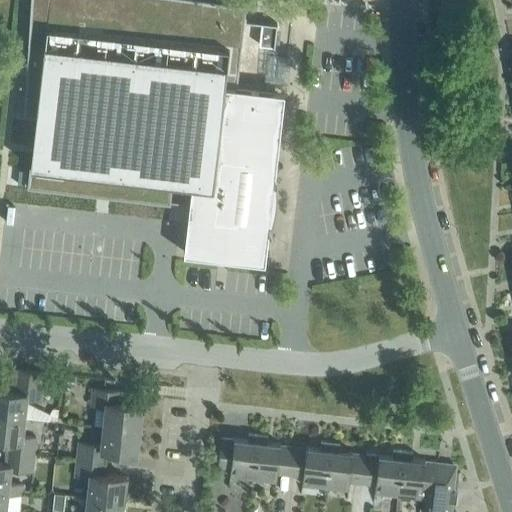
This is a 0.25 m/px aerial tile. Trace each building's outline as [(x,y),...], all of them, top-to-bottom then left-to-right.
[(26,83),(24,114),(36,115),(35,123),(32,146),(31,155),(29,169),(27,187),(97,195),(110,196),(170,203),(171,200),(189,202),(191,184),(213,187),(222,106),(225,84),(224,84),(225,81),(237,82),(245,19),(247,4),(215,0),(30,0),(29,26),(26,70),(26,77),(26,83)] [(262,22),(259,45),(270,46),(274,46),(274,47),(275,47),(276,39),(277,31),(278,23),(262,21),(262,22)] [(189,202),(184,252),(265,261),(267,238),(272,238),(272,240),(274,239),(272,236),(269,225),(268,219),(267,214),(267,208),(269,193),(270,188),(272,183),(274,177),(277,173),(282,165),(281,164),(280,165),(276,165),(282,113),(284,91),(225,84),(222,106),(213,187),(191,184),(189,202)] [(40,399),(42,382),(43,372),(15,369),(12,391),(0,389),(0,413),(24,416),(26,397),(40,399)] [(75,386),(76,375),(69,374),(68,385),(75,386)] [(139,429),(142,405),(120,402),(122,390),(93,387),(91,405),(105,406),(103,425),(139,429)] [(22,435),(24,416),(0,413),(0,438),(6,439),(5,451),(34,454),(36,437),(22,435)] [(136,453),(139,429),(103,425),(101,444),(79,442),(77,459),(106,462),(107,450),(136,453)] [(253,479),(258,434),(248,433),(247,439),(234,437),(234,439),(221,437),(217,465),(230,467),(229,476),(253,479)] [(290,474),(293,446),(280,444),(280,443),(267,441),(267,435),(258,434),(253,479),(276,481),(277,472),(290,474)] [(325,487),(330,442),(320,441),(320,447),(306,446),(306,447),(293,446),(290,474),(303,475),(302,484),(325,487)] [(362,482),(365,454),(352,452),(353,451),(339,449),(340,443),(330,442),(325,487),(348,490),(349,480),(362,482)] [(397,495),(402,450),(393,449),(392,455),(378,454),(378,455),(365,454),(362,482),(375,483),(374,493),(397,495)] [(433,496),(437,462),(425,461),(425,459),(411,458),(412,451),(402,450),(397,495),(420,498),(421,495),(433,496)] [(32,471),(34,454),(5,451),(3,463),(0,462),(0,486),(8,487),(8,482),(10,468),(32,471)] [(105,473),(106,462),(77,459),(75,476),(89,477),(87,496),(123,500),(126,476),(105,473)] [(449,511),(455,464),(437,462),(433,496),(431,511),(449,511)] [(22,484),(8,482),(8,487),(0,486),(0,510),(5,511),(7,492),(21,494),(22,484)] [(121,511),(123,500),(87,496),(85,511),(121,511)]
